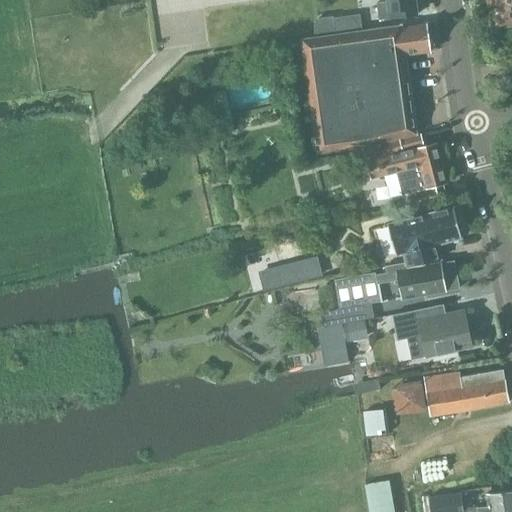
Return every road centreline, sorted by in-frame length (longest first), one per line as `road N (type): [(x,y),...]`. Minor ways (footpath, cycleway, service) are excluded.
road 1 (tertiary): [(511,319),(470,129)]
road 2 (tertiary): [(470,129),(450,0)]
